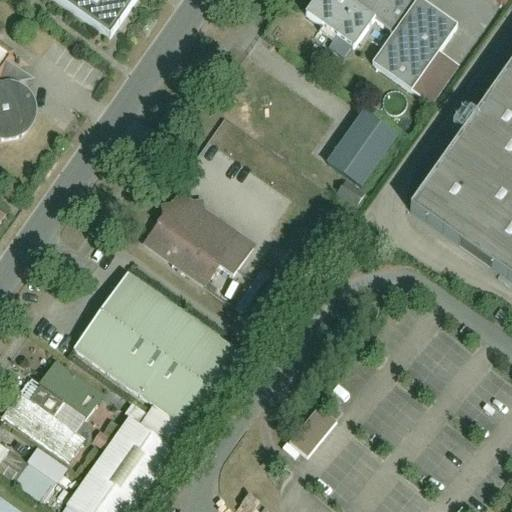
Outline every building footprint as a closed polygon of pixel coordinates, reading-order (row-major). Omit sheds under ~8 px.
[(60,0),(104,30),(124,0),(60,0)] [(407,0),(318,0),(304,20),(356,57),(376,28),(394,41),(373,71),(410,97),(455,33),(407,0)] [(0,147),(8,150),(20,147),(33,136),(37,115),(30,102),(37,88),(17,74),(17,54),(2,45),(0,34),(0,147)] [(511,281),(511,78),(416,216),(511,281)] [(369,190),(406,137),(370,111),(332,165),(369,190)] [(186,195),(148,249),(210,291),(221,274),(233,282),(259,244),(186,195)] [(127,426),(66,511),(134,511),(238,363),(126,286),(73,362),(151,416),(138,434),(127,426)] [(18,402),(3,423),(67,468),(81,448),(73,442),(100,403),(53,370),(26,408),(18,402)] [(0,470),(11,453),(0,445),(0,470)] [(16,487),(45,508),(70,473),(42,452),(16,487)] [(0,473),(0,475),(15,484),(26,465),(10,456),(0,473)]
